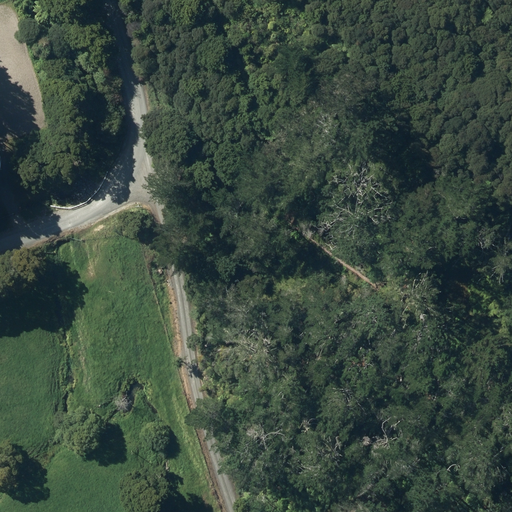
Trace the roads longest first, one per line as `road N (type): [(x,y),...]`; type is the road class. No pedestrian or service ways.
road 1 (unclassified): [(238,511),(218,469),(183,249),(131,142)]
road 2 (unclassified): [(0,232),(98,188),(131,142)]
road 3 (unclassified): [(131,142),(135,80),(118,0)]
